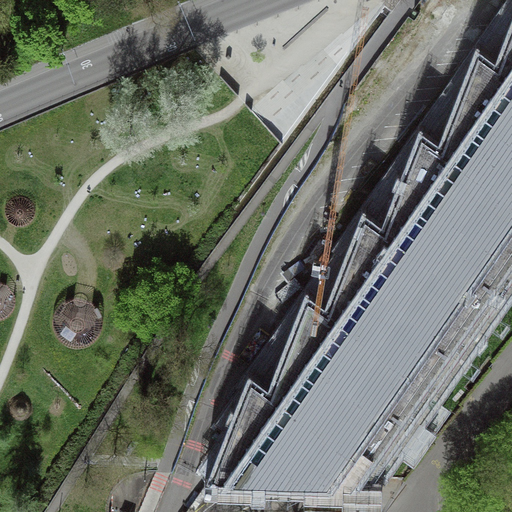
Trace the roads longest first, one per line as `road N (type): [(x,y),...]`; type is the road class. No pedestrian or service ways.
road 1 (residential): [(264,0),(0,110)]
road 2 (residential): [(412,511),(511,367)]
